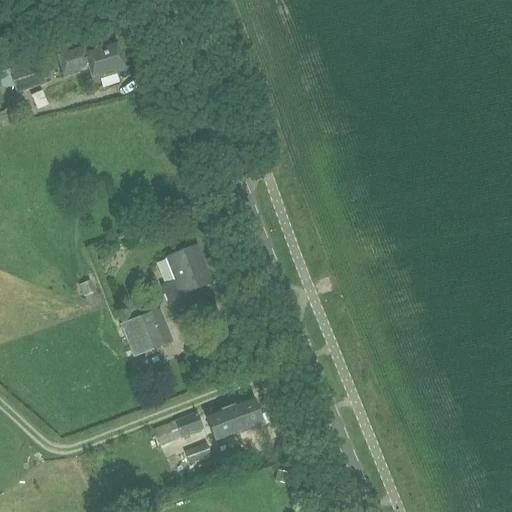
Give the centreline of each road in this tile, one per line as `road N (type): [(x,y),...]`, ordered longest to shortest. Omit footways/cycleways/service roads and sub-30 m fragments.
road 1 (secondary): [(365,511),(164,0)]
road 2 (unknown): [(302,357),(72,452),(38,448),(0,415)]
